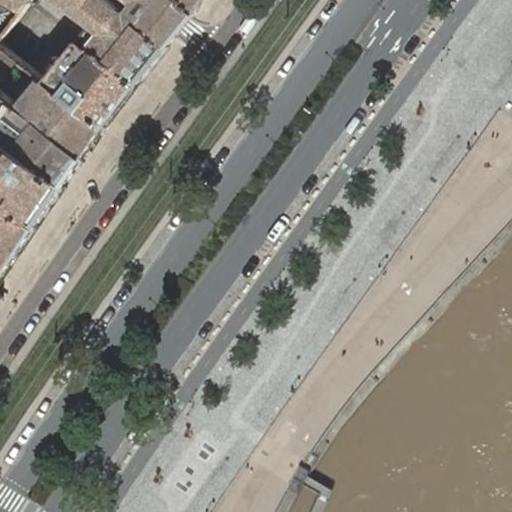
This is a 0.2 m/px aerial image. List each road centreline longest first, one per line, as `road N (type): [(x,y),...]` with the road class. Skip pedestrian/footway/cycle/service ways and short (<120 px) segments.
road 1 (secondary): [(59,511),(208,288),(421,0)]
road 2 (secondary): [(359,0),(0,511)]
road 3 (residential): [(0,350),(215,45)]
